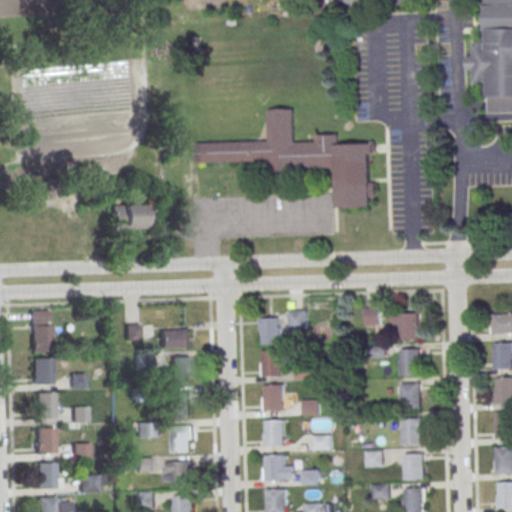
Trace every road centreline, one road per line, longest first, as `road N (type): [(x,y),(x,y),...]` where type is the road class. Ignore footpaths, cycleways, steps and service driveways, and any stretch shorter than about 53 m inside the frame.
road 1 (tertiary): [(511,252),(0,270)]
road 2 (tertiary): [(0,292),(511,275)]
road 3 (residential): [(460,511),(453,278)]
road 4 (residential): [(228,511),(222,285)]
